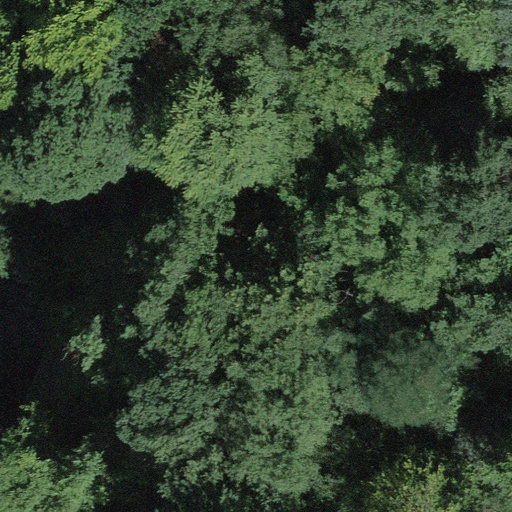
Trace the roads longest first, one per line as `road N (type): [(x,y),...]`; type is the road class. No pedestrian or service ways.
road 1 (track): [(511,363),(330,365)]
road 2 (track): [(330,365),(267,345),(202,382)]
